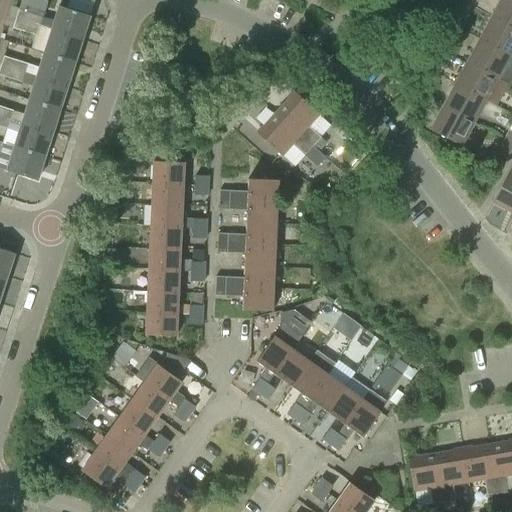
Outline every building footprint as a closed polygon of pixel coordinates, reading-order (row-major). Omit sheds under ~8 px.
[(511,0),(500,0),(491,18),(511,28),(511,0)] [(44,18),(41,27),(53,31),(83,41),(91,16),(60,7),(56,21),(44,18)] [(18,10),(15,19),(41,27),(44,18),(18,10)] [(12,28),(15,19),(9,17),(6,26),(12,28)] [(511,54),(511,28),(491,18),(479,40),(511,57),(511,54)] [(41,27),(15,19),(12,28),(38,36),(41,27)] [(38,36),(33,51),(45,54),(75,64),(83,41),(41,27),(38,36)] [(511,57),(479,40),(468,62),(499,79),(511,57)] [(45,54),(38,78),(53,83),(68,87),(72,76),(75,64),(45,54)] [(4,56),(1,66),(25,74),(28,64),(4,56)] [(499,79),(468,62),(456,84),(487,101),(499,79)] [(25,74),(1,66),(0,67),(0,76),(22,83),(25,74)] [(33,94),(30,101),(46,106),(61,111),(64,99),(68,87),(53,83),(38,78),(35,87),(33,94)] [(487,101),(456,84),(444,106),(475,123),(487,101)] [(294,93),(275,114),(311,147),(318,138),(308,128),(319,115),(317,114),(294,93)] [(61,111),(30,101),(23,125),(53,134),(61,111)] [(0,106),(0,116),(11,120),(13,111),(0,106)] [(462,147),(475,123),(444,106),(431,130),(462,147)] [(275,114),(256,135),(281,158),(292,146),(304,157),(315,166),(323,157),(319,154),(312,148),(311,147),(275,114)] [(0,126),(8,129),(11,120),(0,116),(0,126)] [(53,134),(23,125),(16,148),(46,158),(53,134)] [(318,138),(311,147),(312,148),(319,154),(327,145),(318,138)] [(502,168),(511,149),(511,143),(504,139),(491,162),(502,168)] [(359,155),(346,143),(339,152),(352,163),(359,155)] [(16,148),(8,171),(38,181),(46,158),(16,148)] [(152,163),(151,185),(182,186),(183,164),(152,163)] [(511,166),(492,203),(511,213),(511,166)] [(195,185),(208,186),(208,176),(195,176),(195,185)] [(241,311),(272,312),(277,182),(246,181),(242,297),(241,311)] [(150,207),(181,208),(182,186),(151,185),(150,207)] [(208,186),(195,185),(194,195),(208,196),(208,186)] [(239,191),(219,190),(219,208),(239,208),(239,191)] [(149,228),(180,229),(181,208),(150,207),(149,228)] [(107,209),(107,220),(116,221),(117,209),(107,209)] [(192,229),(206,229),(207,219),(193,219),(192,229)] [(149,250),(180,251),(180,229),(149,228),(149,250)] [(206,229),(192,229),(192,239),(206,239),(206,229)] [(237,235),(217,234),(217,252),(237,253),(237,235)] [(0,249),(0,277),(7,280),(16,255),(0,249)] [(149,250),(148,271),(179,273),(191,273),(191,262),(191,260),(179,260),(180,251),(149,250)] [(107,251),(106,266),(120,266),(121,251),(107,251)] [(191,262),(191,273),(204,274),(205,263),(191,262)] [(147,293),(178,294),(179,273),(148,271),(147,291),(147,293)] [(204,283),(204,274),(191,273),(190,282),(204,283)] [(236,278),(216,277),(215,296),(235,296),(236,278)] [(177,314),(177,305),(178,294),(147,293),(147,291),(130,291),(129,313),(146,314),(146,315),(177,316),(177,314)] [(203,306),(177,305),(177,314),(189,315),(188,316),(202,317),(203,306)] [(280,329),(256,363),(264,369),(258,376),(267,383),(273,375),(274,376),(291,352),(302,336),(311,324),(294,311),(280,314),(280,329)] [(176,338),(177,316),(146,315),(145,337),(176,338)] [(202,326),(202,317),(188,316),(188,325),(202,326)] [(136,354),(123,345),(113,359),(126,368),(136,354)] [(291,352),(274,376),(291,388),(309,364),(291,352)] [(309,364),(291,388),(300,395),(294,403),(303,409),(309,401),(326,377),(334,365),(317,353),(309,364)] [(145,363),(138,373),(139,379),(144,383),(169,401),(169,400),(178,407),(184,399),(185,398),(175,392),(182,383),(175,379),(182,369),(188,361),(167,355),(159,367),(157,366),(151,362),(145,363)] [(386,365),(374,382),(389,393),(401,376),(409,381),(416,372),(393,356),(386,365)] [(309,401),(303,409),(310,415),(316,406),(326,413),(343,389),(326,377),(309,401)] [(259,379),(251,390),(260,396),(268,384),(259,379)] [(144,383),(131,401),(156,419),(169,401),(144,383)] [(268,384),(260,396),(268,402),(276,390),(268,384)] [(343,389),(326,413),(343,426),(361,402),(343,389)] [(343,426),(337,434),(345,440),(346,441),(352,432),(361,439),(379,415),(377,414),(384,404),(368,391),(361,402),(343,426)] [(85,420),(96,404),(87,397),(75,414),(85,420)] [(178,407),(178,408),(189,416),(195,407),(184,399),(178,407)] [(131,401),(119,419),(143,436),(156,419),(131,401)] [(294,403),(287,414),(295,420),(303,409),(294,403)] [(183,423),(189,416),(178,408),(173,415),(183,423)] [(303,409),(295,420),(303,426),(310,415),(303,409)] [(73,417),(65,428),(73,434),(81,423),(73,417)] [(119,419),(106,437),(131,454),(138,444),(148,451),(153,443),(143,436),(119,419)] [(329,429),(322,440),(329,445),(337,434),(329,429)] [(159,434),(153,443),(163,451),(170,442),(159,434)] [(337,434),(329,445),(338,451),(345,440),(337,434)] [(106,437),(94,454),(118,472),(119,470),(129,477),(135,469),(125,462),(131,454),(106,437)] [(153,443),(148,451),(158,458),(163,451),(153,443)] [(511,443),(489,447),(497,496),(499,507),(509,505),(507,494),(509,494),(506,478),(511,476),(511,443)] [(489,447),(461,452),(467,485),(470,501),(485,498),(497,496),(489,447)] [(461,452),(434,456),(443,511),(455,509),(454,504),(451,487),(467,485),(461,452)] [(94,454),(81,472),(105,490),(118,472),(94,454)] [(434,456),(406,461),(407,467),(411,491),(412,494),(428,492),(431,511),(437,511),(443,511),(434,456)] [(135,469),(129,477),(139,485),(145,477),(135,469)] [(129,477),(123,485),(133,493),(139,485),(129,477)] [(321,479),(316,487),(327,495),(332,486),(321,479)] [(332,486),(327,495),(336,501),(336,502),(349,511),(366,511),(373,502),(348,484),(342,493),(332,486)] [(316,487),(310,495),(321,502),(327,495),(316,487)] [(349,511),(336,502),(328,511),(349,511)]
